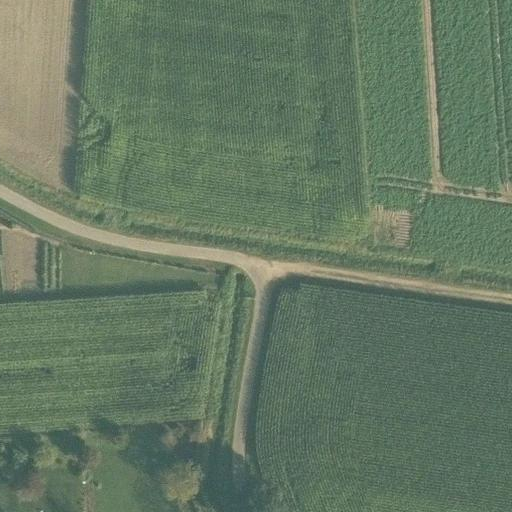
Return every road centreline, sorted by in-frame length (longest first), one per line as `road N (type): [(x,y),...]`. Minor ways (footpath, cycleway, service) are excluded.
road 1 (residential): [(246,511),(237,468),(262,295),(255,271),(227,257),(87,232),(0,191)]
road 2 (track): [(511,300),(274,266),(255,271)]
